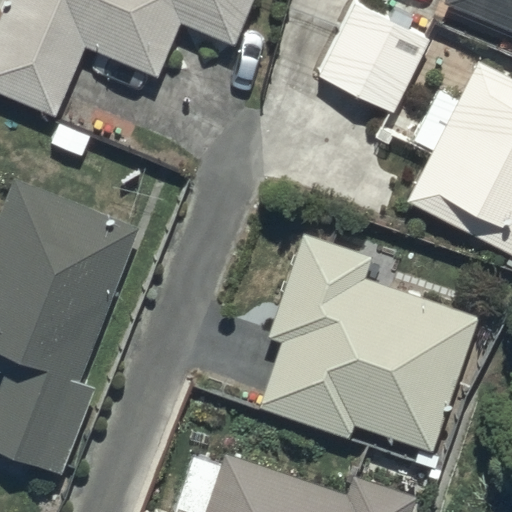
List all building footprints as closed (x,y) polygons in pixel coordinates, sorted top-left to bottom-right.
[(244,0),(0,0),(0,78),(52,100),(81,29),(155,59),(177,6),(233,29),(244,0)] [(350,0),(322,56),(392,95),(425,29),(367,0),(350,0)] [(511,0),(482,0),(511,12),(511,0)] [(511,239),(511,65),(474,46),(455,86),(437,77),(413,127),(429,135),(404,186),(511,239)] [(0,357),(3,358),(0,365),(0,432),(58,456),(92,373),(75,366),(137,213),(12,163),(0,192),(0,357)] [(368,241),(300,219),(266,320),(280,324),(257,393),(346,422),(351,407),(431,433),(474,301),(361,264),(368,241)] [(401,511),(412,480),(351,460),(346,480),(224,440),(204,502),(176,493),(170,511),(401,511)]
